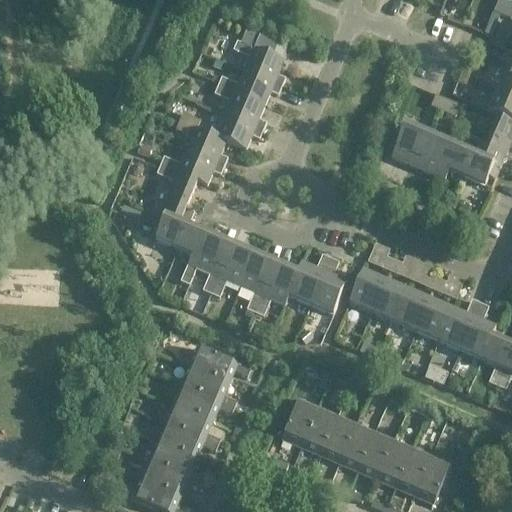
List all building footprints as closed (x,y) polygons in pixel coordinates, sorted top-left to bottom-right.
[(511,26),(502,22),(499,31),(510,36),(511,30),(511,26)] [(488,25),(483,35),(490,38),(494,28),(488,25)] [(510,36),(499,31),(495,39),(506,44),(510,36)] [(506,44),(495,39),(491,47),(503,52),(506,44)] [(278,78),(284,64),(237,44),(233,53),(249,60),(243,73),(282,89),(285,81),(278,78)] [(464,68),(461,76),(472,81),(476,73),(464,68)] [(511,71),(507,69),(497,92),(511,98),(511,71)] [(278,98),(282,89),(243,73),(238,87),(221,80),(218,88),(265,108),(271,95),(278,98)] [(472,81),(461,76),(457,85),(469,89),(472,81)] [(259,122),(265,108),(218,88),(214,97),(231,104),(225,117),(263,134),(266,125),(259,122)] [(511,98),(497,92),(487,115),(497,119),(511,125),(511,98)] [(438,112),(443,101),(435,97),(430,109),(438,112)] [(452,104),(450,103),(443,101),(438,112),(447,116),(452,104)] [(460,108),(452,104),(447,116),(455,119),(460,108)] [(179,123),(197,131),(200,123),(182,115),(179,123)] [(208,135),(208,136),(226,144),(246,153),(252,139),(259,142),(263,134),(225,117),(219,131),(211,127),(208,135)] [(486,145),(478,163),(499,172),(511,141),(511,125),(497,119),(486,145)] [(208,135),(197,131),(179,123),(175,132),(192,139),(186,153),(224,169),(228,161),(220,157),(226,144),(208,136),(208,135)] [(414,170),(427,140),(404,130),(391,160),(414,170)] [(441,170),(461,179),(478,142),(469,138),(462,155),(450,150),(441,170)] [(427,140),(414,170),(436,180),(441,170),(450,150),(427,140)] [(499,172),(478,163),(486,145),(478,142),(461,179),(484,189),(488,181),(494,184),(499,172)] [(141,147),(137,154),(148,159),(152,151),(141,147)] [(160,168),(197,184),(207,188),(213,174),(220,178),(224,169),(186,153),(180,167),(163,159),(160,168)] [(133,168),(131,172),(133,176),(137,178),(141,176),(143,172),(141,168),(137,166),(133,168)] [(197,184),(160,168),(156,176),(173,184),(158,219),(187,231),(194,215),(185,211),(197,184)] [(144,215),(141,224),(153,229),(157,221),(144,215)] [(178,252),(187,231),(158,219),(157,221),(153,229),(152,231),(159,234),(155,242),(178,252)] [(127,221),(124,229),(130,232),(134,224),(127,221)] [(189,288),(196,271),(209,241),(187,231),(178,252),(191,257),(180,284),(189,288)] [(211,297),(231,250),(209,241),(196,271),(209,277),(202,293),(203,294),(210,297),(211,297)] [(240,290),(253,259),(231,250),(211,297),(219,301),(226,284),(240,290)] [(288,299),(289,299),(310,308),(330,261),(322,258),(315,274),(301,268),(297,278),(288,299)] [(255,316),(275,269),(253,259),(240,290),(253,296),(246,312),(255,316)] [(390,274),(394,262),(386,259),(381,270),(390,274)] [(339,265),(330,261),(310,308),(333,318),(346,287),(332,281),(339,265)] [(403,266),(394,262),(390,274),(398,277),(403,266)] [(289,299),(288,299),(297,278),(275,269),(255,316),(263,320),(270,303),(284,309),(289,299)] [(371,315),(384,285),(362,275),(349,306),(371,315)] [(425,289),(434,293),(439,281),(430,278),(425,289)] [(439,281),(434,293),(442,296),(447,285),(439,281)] [(406,294),(384,285),(371,315),(393,325),(406,294)] [(203,294),(200,299),(207,303),(210,297),(203,294)] [(393,325),(415,334),(428,304),(406,294),(393,325)] [(437,344),(459,353),(479,306),(471,302),(464,319),(450,313),(437,344)] [(415,334),(437,344),(450,313),(428,304),(415,334)] [(481,363),(494,332),(481,326),(488,310),(479,306),(459,353),(481,363)] [(496,389),(511,351),(499,346),(503,336),(494,332),(481,363),(495,369),(488,385),(496,389)] [(301,338),(300,342),(301,346),(305,347),(309,346),(311,342),(309,338),(305,336),(301,338)] [(189,369),(227,386),(232,374),(247,380),(250,373),(198,350),(189,369)] [(511,351),(496,389),(505,392),(511,376),(511,351)] [(189,369),(181,389),(234,411),(236,405),(222,399),(227,386),(189,369)] [(181,389),(173,408),(211,424),(216,411),(231,417),(234,411),(181,389)] [(282,441),(301,450),(317,412),(298,404),(282,441)] [(173,408),(165,427),(217,449),(220,443),(205,437),(211,424),(173,408)] [(317,412),(301,450),(320,458),(336,420),(317,412)] [(336,420),(320,458),(339,466),(356,428),(336,420)] [(165,427),(157,445),(195,461),(200,449),(215,455),(217,449),(165,427)] [(356,428),(339,466),(358,474),(375,436),(356,428)] [(375,436),(358,474),(377,482),(394,445),(375,436)] [(157,445),(149,464),(201,487),(204,480),(189,474),(195,461),(157,445)] [(394,445),(377,482),(397,491),(413,453),(394,445)] [(413,453),(397,491),(416,499),(432,461),(413,453)] [(274,460),(271,467),(286,473),(288,467),(274,460)] [(450,469),(432,461),(416,499),(434,507),(450,469)] [(149,464),(141,483),(179,499),(184,486),(199,492),(201,487),(149,464)] [(103,471),(98,482),(104,484),(109,474),(103,471)] [(295,477),(310,483),(312,477),(298,471),(295,477)] [(312,477),(310,483),(324,490),(327,483),(312,477)] [(179,499),(141,483),(133,502),(155,511),(174,511),(173,511),(179,499)] [(332,493),(347,499),(350,493),(335,487),(332,493)] [(350,493),(347,499),(361,506),(364,499),(350,493)] [(370,509),(376,511),(385,511),(387,509),(373,503),(370,509)]
